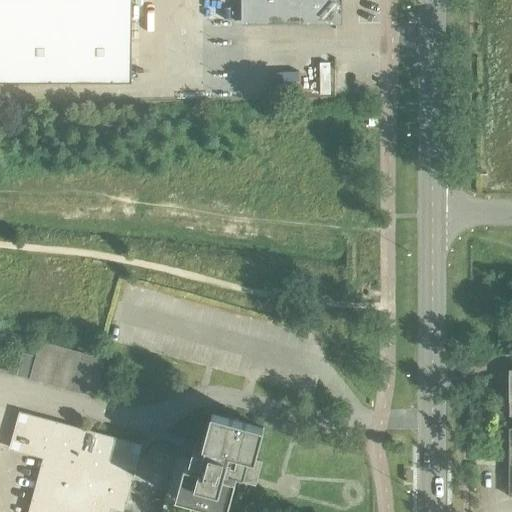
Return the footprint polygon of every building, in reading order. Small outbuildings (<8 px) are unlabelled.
[(132,0),(0,0),(0,83),(132,83),(132,0)] [(244,0),(244,24),(336,24),(336,11),(340,11),(340,0),(244,0)] [(41,343),(30,381),(95,399),(105,360),(41,343)] [(23,355),(17,377),(27,380),(34,358),(23,355)] [(168,498),(176,500),(193,505),(194,500),(211,505),(210,509),(220,511),(228,511),(237,481),(232,480),(238,457),(255,462),(264,430),(212,415),(202,453),(193,451),(190,462),(178,459),(168,498)] [(173,511),(176,500),(168,498),(163,511),(109,511),(110,508),(123,511),(140,448),(20,416),(11,451),(45,460),(31,511),(173,511)]
